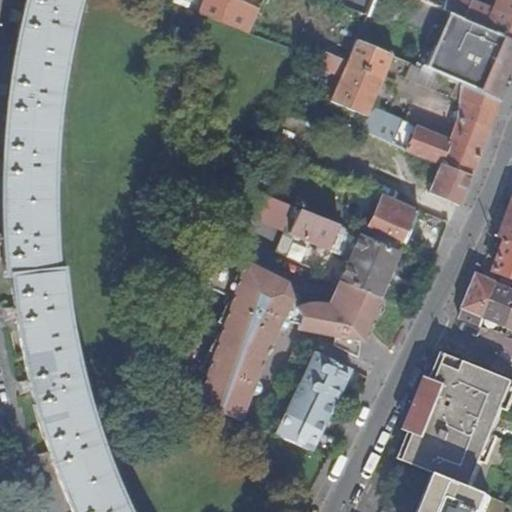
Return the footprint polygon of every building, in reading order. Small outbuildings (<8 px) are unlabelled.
[(127,511),(110,473),(101,449),(90,419),(78,373),(70,333),(66,317),(61,271),(56,271),(52,236),(50,208),(51,188),(51,160),(53,135),(55,118),(59,87),(64,57),(73,14),(76,0),(26,0),(23,19),(15,54),(10,91),(5,133),(2,167),(1,217),(3,246),(8,281),(12,280),(14,293),(18,327),(23,352),(36,407),(45,439),(59,479),(69,504),(72,511),(127,511)] [(205,0),(200,14),(250,34),(256,21),(263,7),(243,0),(205,0)] [(448,0),(419,0),(444,11),(448,0)] [(511,0),(494,0),(491,9),(467,0),(448,0),(444,11),(452,14),(511,40),(511,0)] [(263,7),(256,21),(315,47),(317,48),(325,32),(264,3),(263,7)] [(494,99),(511,55),(511,40),(452,14),(446,27),(440,24),(436,24),(433,25),(432,27),(429,34),(440,39),(435,51),(438,53),(430,72),(494,99)] [(348,63),(357,40),(327,26),(325,32),(317,48),(325,52),(343,60),(348,63)] [(367,116),(391,55),(357,40),(348,63),(343,60),(337,73),(342,76),(331,102),(367,116)] [(319,65),(337,73),(343,60),(325,52),(319,65)] [(471,176),(500,101),(494,99),(430,72),(412,64),(406,79),(456,100),(457,116),(448,140),(418,128),(380,112),(371,134),(417,154),(471,176)] [(459,206),(471,176),(417,154),(371,134),(361,129),(356,141),(355,143),(414,169),(412,175),(432,183),(428,193),(455,205),(459,206)] [(295,207),(249,188),(237,213),(284,234),(295,207)] [(418,213),(383,197),(382,197),(374,218),(369,228),(405,243),(418,213)] [(300,209),(295,207),(284,234),(288,236),(289,234),(300,209)] [(341,248),(349,230),(300,209),(289,234),(333,252),(335,246),(341,248)] [(511,210),(502,236),(511,239),(511,210)] [(282,234),(274,251),(309,267),(317,251),(282,234)] [(379,299),(398,252),(359,234),(340,281),(379,299)] [(511,244),(508,243),(496,273),(511,279),(511,244)] [(298,293),(218,255),(204,284),(207,287),(231,298),(224,310),(277,335),(279,331),(283,330),(287,328),(288,324),(287,319),(285,318),(298,293)] [(498,284),(481,276),(479,276),(461,319),(463,320),(473,324),(477,316),(485,319),(498,284)] [(365,344),(383,300),(379,299),(340,281),(338,281),(329,305),(324,304),(322,303),(314,302),(305,303),(299,305),(295,307),(298,331),(312,333),(335,338),(334,347),(360,358),(361,352),(361,343),(365,344)] [(511,320),(511,289),(498,284),(485,319),(509,328),(511,320)] [(258,394),(260,389),(259,385),(256,382),(266,357),(277,335),(224,310),(218,321),(223,324),(209,346),(215,350),(200,373),(205,376),(192,399),(242,421),(251,396),(255,396),(258,394)] [(492,373),(446,353),(443,351),(417,407),(443,415),(457,423),(491,441),(505,408),(504,400),(500,383),(492,373)] [(311,451),(349,371),(313,353),(274,435),(311,451)] [(483,461),(491,441),(457,423),(443,415),(417,407),(408,424),(442,438),(483,461)] [(472,489),(483,461),(442,438),(408,424),(393,456),(444,478),(472,489)] [(511,511),(511,505),(472,489),(444,478),(429,511),(511,511)]
